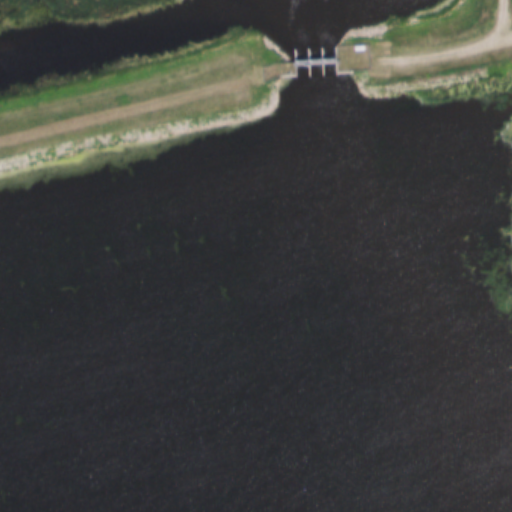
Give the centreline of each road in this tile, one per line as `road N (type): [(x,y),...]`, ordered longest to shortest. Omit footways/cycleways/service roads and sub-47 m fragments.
road 1 (track): [(0,138),(289,63)]
road 2 (track): [(336,62),(511,33)]
